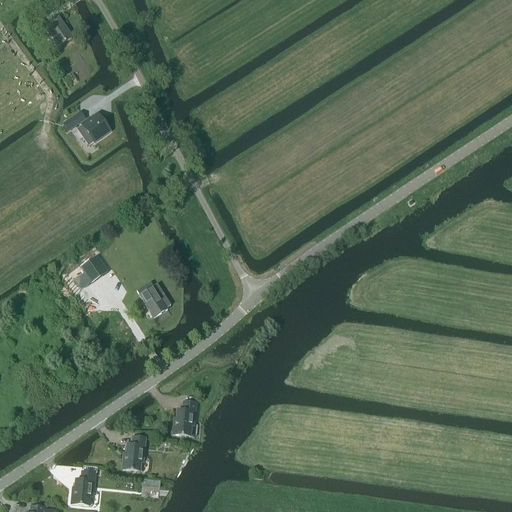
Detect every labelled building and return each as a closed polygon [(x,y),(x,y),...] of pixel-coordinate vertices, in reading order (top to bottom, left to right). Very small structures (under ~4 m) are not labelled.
[(58,48),(71,39),(64,28),(65,27),(58,18),(44,27),(58,48)] [(28,37),(44,26),(41,21),(25,32),(28,37)] [(81,127),(77,130),(89,147),(94,144),(110,133),(98,115),(91,120),(82,127),(81,127)] [(71,121),(63,126),(68,133),(75,127),(71,121)] [(96,257),(80,269),(92,285),(108,274),(96,257)] [(153,319),(167,311),(166,309),(170,306),(157,286),(153,288),(150,285),(137,293),(153,319)] [(174,424),(172,437),(190,438),(191,429),(193,430),(195,405),(183,404),(183,412),(177,412),(176,424),(174,424)] [(123,458),(122,472),(140,473),(140,464),(142,464),(145,440),(133,439),(132,447),(126,447),(125,459),(123,458)] [(72,493),(71,506),(88,508),(89,499),(91,499),(94,475),(82,473),(81,482),(75,481),(74,493),(72,493)]
